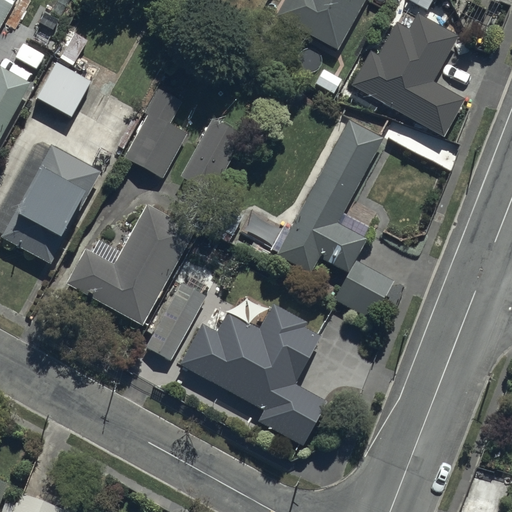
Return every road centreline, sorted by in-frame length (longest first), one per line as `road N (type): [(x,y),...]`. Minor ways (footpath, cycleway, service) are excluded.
road 1 (residential): [(275,511),(0,359)]
road 2 (tertiary): [(388,511),(481,275)]
